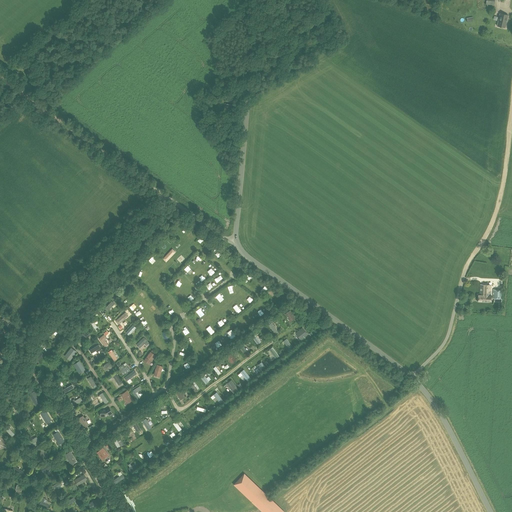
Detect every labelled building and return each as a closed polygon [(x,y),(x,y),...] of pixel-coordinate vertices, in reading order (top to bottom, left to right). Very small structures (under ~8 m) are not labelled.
[(497,26),(505,28),(508,15),(500,13),(497,26)] [(188,233),(193,239),(196,235),(191,230),(188,233)] [(163,259),(166,262),(176,252),(172,249),(163,259)] [(147,271),(142,275),(147,279),(151,275),(147,271)] [(179,277),(176,281),(182,285),(184,282),(179,277)] [(478,301),(491,301),(491,295),(491,285),(480,284),(480,295),(478,295),(478,301)] [(231,295),(235,291),(231,286),(227,290),(231,295)] [(494,300),(496,300),(496,298),(502,299),(502,290),(493,289),(493,298),(494,298),(494,300)] [(112,301),(105,309),(107,311),(114,303),(112,301)] [(198,311),(202,317),(206,315),(202,308),(198,311)] [(295,318),(290,310),(285,314),(290,322),(295,318)] [(128,316),(125,312),(116,321),(119,324),(128,316)] [(8,326),(10,324),(11,322),(5,316),(1,319),(8,326)] [(268,324),(275,333),(277,331),(271,322),(268,324)] [(136,328),(133,325),(126,332),(129,336),(136,328)] [(50,337),(58,329),(55,326),(47,334),(50,337)] [(296,334),(301,340),(307,335),(303,329),(296,334)] [(80,335),(85,340),(90,335),(85,330),(80,335)] [(107,338),(104,334),(99,338),(105,347),(108,344),(106,340),(107,339),(107,338)] [(258,344),(261,342),(254,334),(252,336),(258,344)] [(140,348),(147,341),(144,337),(136,345),(140,348)] [(292,347),(287,339),(284,341),(290,349),(292,347)] [(102,349),(99,345),(89,350),(91,353),(99,349),(100,350),(102,349)] [(64,356),(70,361),(77,352),(71,347),(64,356)] [(279,356),(273,347),(270,349),(276,358),(279,356)] [(32,358),(37,363),(44,355),(44,354),(45,353),(44,352),(45,352),(43,349),(42,350),(41,349),(32,358)] [(108,352),(114,361),(117,359),(112,350),(108,352)] [(156,355),(151,351),(144,361),(149,364),(156,355)] [(236,360),(231,353),(226,357),(232,363),(236,360)] [(73,364),(79,374),(85,370),(79,360),(73,364)] [(266,367),(262,362),(259,365),(260,366),(255,371),(257,374),(266,367)] [(131,370),(127,365),(124,366),(123,364),(118,367),(123,375),(131,370)] [(157,364),(153,375),(160,377),(163,366),(157,364)] [(1,373),(6,378),(13,372),(9,367),(1,373)] [(244,369),(240,372),(248,381),(251,378),(244,369)] [(125,378),(127,381),(136,374),(134,371),(125,378)] [(123,383),(117,373),(113,375),(119,385),(123,383)] [(206,378),(203,373),(200,375),(206,383),(209,381),(208,381),(206,378)] [(88,378),(93,387),(96,386),(91,376),(88,378)] [(231,380),(227,383),(233,393),(237,391),(234,387),(235,386),(231,380)] [(189,384),(195,392),(198,390),(192,382),(189,384)] [(72,385),(62,391),(64,393),(74,388),(72,385)] [(139,386),(132,391),(138,399),(141,397),(138,392),(142,389),(139,386)] [(121,394),(127,404),(133,400),(127,390),(121,394)] [(182,390),(176,393),(180,400),(185,397),(182,390)] [(29,394),(35,404),(40,401),(34,391),(29,394)] [(217,392),(214,395),(221,403),(224,401),(217,392)] [(103,393),(100,395),(106,404),(108,402),(103,393)] [(71,403),(73,406),(82,400),(81,398),(71,403)] [(100,410),(100,417),(106,417),(106,415),(108,414),(109,416),(113,413),(110,407),(106,410),(100,410)] [(19,408),(16,410),(23,420),(26,418),(19,408)] [(41,413),(46,423),(51,420),(46,411),(41,413)] [(78,418),(83,428),(89,425),(83,415),(78,418)] [(146,419),(142,422),(148,430),(152,427),(149,422),(148,420),(147,420),(146,419)] [(141,429),(135,420),(129,424),(132,428),(134,426),(137,432),(139,430),(141,429)] [(180,431),(184,428),(178,420),(173,423),(180,431)] [(3,427),(11,436),(14,434),(5,425),(3,427)] [(54,434),(59,444),(64,441),(58,432),(54,434)] [(29,441),(33,447),(37,444),(37,445),(41,444),(36,437),(29,441)] [(102,460),(108,455),(103,448),(97,453),(102,460)] [(65,454),(71,464),(76,461),(70,452),(65,454)] [(50,463),(41,469),(43,472),(53,466),(50,463)] [(130,464),(128,465),(130,467),(129,468),(131,471),(138,466),(136,463),(131,466),(130,464)] [(23,471),(15,466),(13,469),(21,475),(23,471)] [(234,485),(252,502),(263,491),(244,473),(234,485)] [(74,480),(77,486),(88,480),(84,474),(74,480)] [(113,480),(115,484),(125,477),(123,474),(113,480)] [(266,494),(255,505),(262,511),(283,511),(284,511),(266,494)] [(64,504),(66,507),(76,500),(74,497),(64,504)] [(49,508),(50,505),(43,502),(45,499),(43,498),(40,504),(49,508)] [(88,504),(91,509),(102,503),(98,498),(88,504)]
